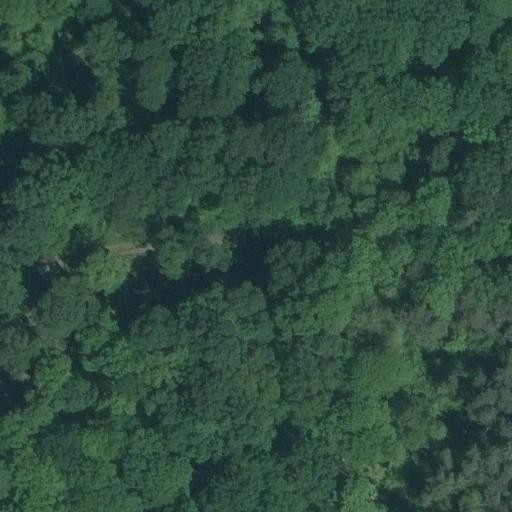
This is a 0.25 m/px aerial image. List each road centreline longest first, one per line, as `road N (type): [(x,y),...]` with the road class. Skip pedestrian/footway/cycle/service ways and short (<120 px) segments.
road 1 (track): [(344,261),(201,239),(0,272)]
road 2 (track): [(315,0),(349,198),(344,261)]
road 3 (track): [(344,261),(511,312)]
